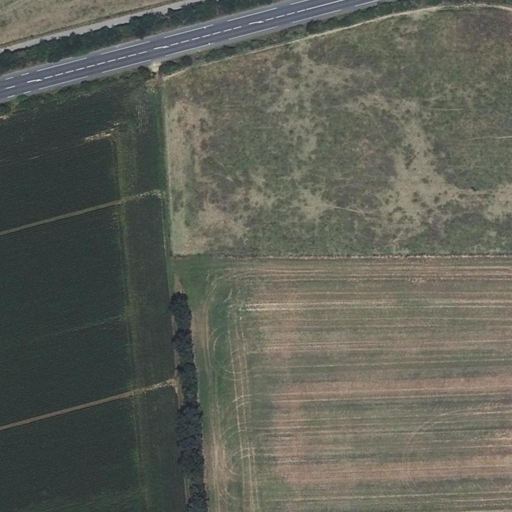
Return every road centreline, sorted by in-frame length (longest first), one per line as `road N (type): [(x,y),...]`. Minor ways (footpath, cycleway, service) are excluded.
road 1 (secondary): [(345,0),(0,91)]
road 2 (unclassified): [(202,0),(0,51)]
